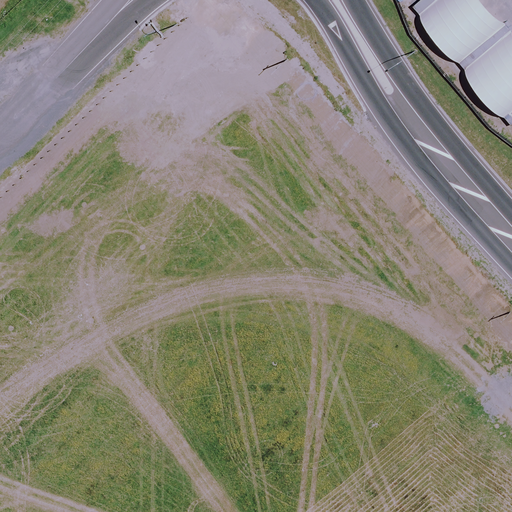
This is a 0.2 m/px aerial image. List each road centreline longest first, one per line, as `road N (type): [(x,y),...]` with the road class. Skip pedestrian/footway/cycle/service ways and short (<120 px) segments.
road 1 (tertiary): [(335,0),(437,152),(511,237)]
road 2 (unclassified): [(0,132),(133,0)]
